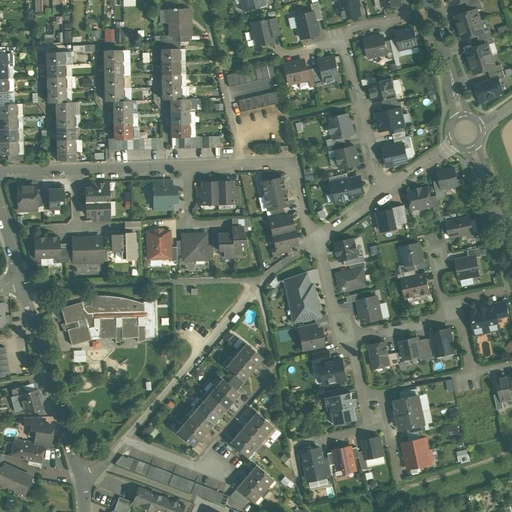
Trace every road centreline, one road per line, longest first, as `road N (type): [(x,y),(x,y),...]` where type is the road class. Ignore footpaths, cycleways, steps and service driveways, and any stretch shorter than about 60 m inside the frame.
road 1 (residential): [(80,482),(23,286)]
road 2 (residential): [(313,242),(294,164),(189,168)]
road 3 (residential): [(80,482),(124,439),(194,465),(220,463)]
road 4 (residential): [(380,195),(344,40)]
